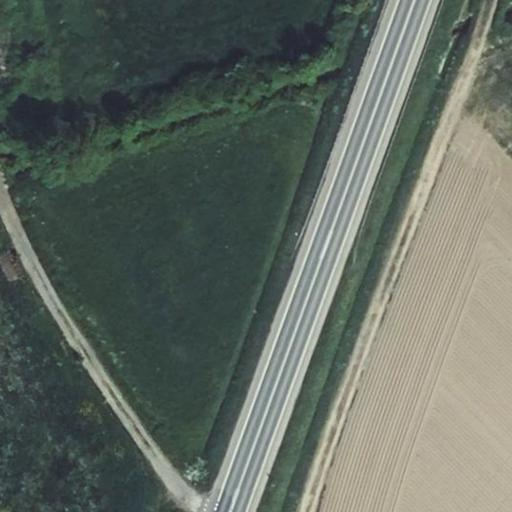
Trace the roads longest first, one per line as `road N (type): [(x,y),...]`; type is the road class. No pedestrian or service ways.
road 1 (secondary): [(229,511),(415,0)]
road 2 (track): [(196,511),(59,315),(0,200)]
